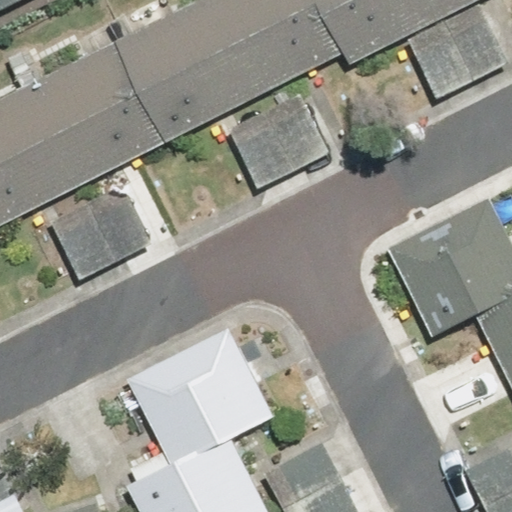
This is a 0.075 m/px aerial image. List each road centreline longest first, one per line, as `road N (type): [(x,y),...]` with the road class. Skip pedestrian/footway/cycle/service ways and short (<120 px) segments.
road 1 (residential): [(0,381),(286,238)]
road 2 (residential): [(286,238),(428,511)]
road 3 (residential): [(286,238),(511,126)]
